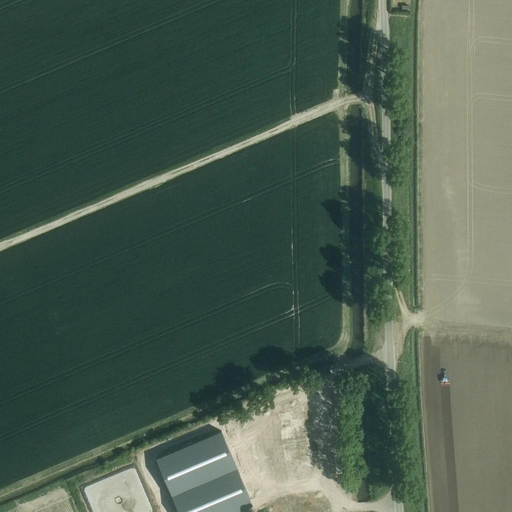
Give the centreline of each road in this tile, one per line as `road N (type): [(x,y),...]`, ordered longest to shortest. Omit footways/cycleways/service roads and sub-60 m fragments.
road 1 (unclassified): [(399,511),(383,0)]
road 2 (track): [(0,246),(342,101),(367,98)]
road 3 (track): [(383,10),(367,98),(386,173)]
